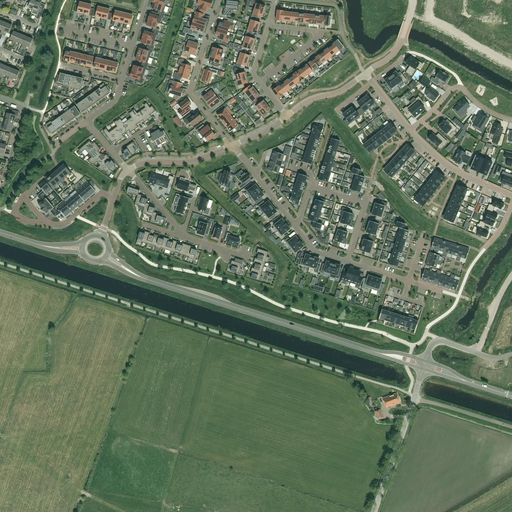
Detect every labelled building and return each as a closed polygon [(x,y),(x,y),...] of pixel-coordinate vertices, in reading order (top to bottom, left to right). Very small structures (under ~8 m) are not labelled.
[(33,9),(37,0),(36,0),(31,0),(30,4),(27,2),(25,8),(28,9),(28,8),(33,9)] [(42,2),(37,0),(33,9),(36,11),(35,13),(37,14),(36,18),(39,20),(45,5),(41,3),(42,2)] [(198,0),(198,4),(200,5),(199,11),(205,13),(207,7),(210,8),(212,0),(211,0),(198,0)] [(226,8),(224,15),(230,16),(231,10),(231,7),(239,8),(239,2),(227,1),(224,8),(226,8)] [(83,13),(86,3),(80,2),(79,5),(76,4),(74,11),(83,13)] [(164,12),(166,6),(154,2),(154,3),(152,8),(159,10),(158,13),(164,15),(165,12),(164,12)] [(92,5),(86,3),(83,13),(92,16),(94,9),(91,8),(92,5)] [(255,9),(264,12),(265,7),(260,5),(261,4),(257,3),(257,4),(255,3),(254,9),(255,9)] [(97,9),(94,9),(92,16),(101,18),(104,8),(98,6),(97,9)] [(104,8),(101,18),(111,20),(112,13),(109,12),(110,9),(104,8)] [(251,17),(256,19),(257,19),(258,16),(262,17),(263,17),(264,14),(263,14),(264,12),(255,9),(253,14),(252,14),(251,17)] [(118,22),(121,12),(115,11),(111,25),(114,26),(115,21),(118,22)] [(124,24),(127,13),(121,12),(118,22),(117,27),(120,27),(121,23),(124,24)] [(193,23),(204,26),(204,25),(205,25),(207,21),(206,21),(206,20),(202,19),(204,14),(196,12),(194,16),(195,17),(193,23)] [(133,15),(127,13),(124,24),(123,28),(126,29),(127,24),(130,25),(133,15)] [(148,20),(160,24),(162,18),(163,19),(164,15),(158,13),(157,16),(150,14),(148,20)] [(249,25),(259,28),(259,26),(260,27),(261,24),(260,24),(260,23),(255,21),(256,19),(251,17),(248,25),(249,25)] [(160,24),(148,20),(147,25),(153,28),(152,30),(159,32),(160,29),(156,28),(158,23),(160,24)] [(228,32),(229,29),(231,30),(233,23),(225,20),(224,24),(220,23),(218,29),(224,31),(228,32)] [(9,34),(12,25),(8,23),(1,38),(2,38),(1,41),(4,42),(6,36),(5,36),(6,32),(9,34)] [(204,26),(193,23),(191,28),(190,28),(189,32),(196,34),(197,31),(202,32),(203,31),(203,32),(205,27),(204,27),(204,26)] [(246,33),(252,35),(253,32),(257,34),(257,33),(258,33),(259,31),(258,30),(259,28),(249,25),(248,30),(247,30),(246,33)] [(224,31),(218,29),(216,35),(220,36),(218,39),(227,42),(229,36),(227,35),(228,32),(224,31)] [(158,36),(159,32),(152,30),(151,33),(144,31),(143,37),(155,41),(157,35),(158,36)] [(12,44),(14,45),(19,33),(14,31),(11,40),(13,41),(12,44)] [(19,33),(14,45),(16,46),(17,42),(20,44),(24,35),(19,33)] [(255,40),(255,39),(251,38),(252,35),(246,33),(245,37),(246,37),(244,42),(253,45),(254,43),(255,43),(255,40)] [(23,49),(28,37),(24,35),(20,44),(23,45),(21,48),(23,49)] [(187,36),(184,46),(197,50),(199,44),(192,42),(193,38),(187,36)] [(28,37),(23,49),(26,50),(27,46),(30,48),(33,39),(28,37)] [(147,48),(153,50),(154,46),(153,46),(155,41),(143,37),(141,43),(148,45),(147,48)] [(344,47),(338,40),(334,43),(340,51),(339,51),(340,52),(342,50),(341,49),(344,47)] [(253,45),(244,42),(243,42),(241,50),(246,51),(247,48),(252,50),(252,49),(253,50),(253,47),(253,45)] [(330,47),(335,54),(339,50),(339,51),(340,51),(334,43),(333,43),(334,44),(330,47)] [(221,57),(222,53),(225,54),(227,47),(220,45),(218,49),(212,47),(210,52),(211,52),(211,54),(221,57)] [(197,50),(184,46),(181,55),(187,57),(188,53),(195,55),(197,50)] [(331,57),(335,54),(330,47),(325,50),(331,57)] [(137,54),(149,58),(151,52),(152,53),(153,50),(147,48),(146,50),(139,48),(137,54)] [(63,61),(69,62),(72,52),(66,50),(63,61)] [(240,53),(238,58),(239,58),(248,61),(249,59),(250,59),(250,57),(250,56),(245,54),(246,51),(241,50),(240,53)] [(325,50),(321,53),(327,60),(331,57),(325,50)] [(327,60),(321,53),(317,57),(322,64),(327,60)] [(141,65),(148,67),(149,63),(148,63),(149,58),(137,54),(136,60),(142,62),(141,65)] [(210,56),(209,55),(208,60),(214,62),(213,66),(220,68),(222,61),(220,61),(221,57),(211,54),(210,56)] [(94,57),(88,56),(86,66),(92,67),(94,57)] [(317,57),(313,60),(318,67),(322,64),(317,57)] [(99,69),(101,59),(96,58),(93,68),(99,69)] [(239,58),(238,58),(235,66),(240,68),(241,65),(246,67),(247,66),(248,66),(248,64),(247,63),(248,61),(239,58)] [(410,58),(406,63),(410,66),(406,71),(412,75),(420,62),(414,59),(413,60),(410,58)] [(105,70),(107,60),(101,59),(99,69),(105,70)] [(180,70),(189,73),(190,72),(191,72),(192,69),(191,69),(191,67),(185,64),(186,61),(179,59),(177,65),(181,66),(180,70)] [(113,62),(107,60),(105,70),(110,72),(113,62)] [(319,68),(318,67),(313,60),(308,63),(314,71),(317,69),(317,70),(319,68)] [(113,62),(110,72),(116,73),(118,63),(113,62)] [(308,75),(312,71),(307,64),(303,68),(308,75)] [(132,71),(144,75),(146,70),(147,70),(148,67),(141,65),(140,68),(134,66),(132,71)] [(10,68),(5,66),(0,78),(0,83),(0,84),(4,75),(7,76),(10,68)] [(10,68),(7,76),(9,77),(8,80),(10,81),(15,70),(10,68)] [(304,78),(308,75),(303,68),(299,71),(298,71),(304,78)] [(207,82),(209,83),(213,73),(217,74),(218,71),(212,69),(211,72),(205,70),(201,80),(203,81),(203,82),(204,83),(205,84),(206,84),(207,84),(207,82)] [(16,80),(20,71),(15,70),(10,81),(12,82),(13,79),(16,80)] [(189,74),(189,73),(180,70),(178,73),(175,72),(173,78),(180,80),(181,77),(187,79),(188,77),(189,77),(190,74),(189,74)] [(432,77),(430,80),(438,85),(439,82),(439,81),(440,80),(445,83),(449,76),(440,70),(435,77),(436,77),(435,79),(432,77)] [(144,75),(132,71),(130,77),(137,79),(136,82),(142,84),(143,81),(142,80),(144,75)] [(246,78),(245,76),(246,75),(245,73),(245,72),(240,74),(240,71),(238,71),(235,72),(233,72),(234,76),(235,75),(237,80),(246,78)] [(300,82),(304,78),(298,71),(294,74),(300,82)] [(391,75),(390,76),(398,86),(403,82),(406,80),(402,74),(399,76),(397,74),(396,72),(391,75)] [(62,86),(65,74),(60,73),(60,75),(58,74),(56,84),(62,86)] [(68,87),(71,76),(65,74),(62,86),(68,87)] [(300,82),(294,74),(294,75),(290,78),(295,85),(299,81),(300,82)] [(74,88),(77,77),(71,76),(68,87),(74,88)] [(389,77),(385,80),(386,83),(388,85),(385,87),(390,93),(393,90),(398,86),(390,76),(389,77)] [(82,81),(83,78),(77,77),(74,88),(80,90),(81,86),(83,86),(84,81),(82,81)] [(248,83),(247,82),(248,82),(247,80),(246,78),(237,80),(238,85),(237,86),(238,89),(244,87),(244,84),(248,83)] [(291,88),(295,85),(290,78),(286,81),(291,88)] [(422,78),(419,83),(427,88),(428,89),(424,93),(433,101),(434,101),(437,98),(436,98),(439,95),(430,87),(428,86),(430,83),(422,78)] [(287,91),(291,88),(286,81),(281,84),(287,91)] [(169,93),(181,97),(183,89),(180,89),(182,84),(173,82),(169,93)] [(107,85),(106,86),(103,83),(99,87),(105,97),(110,93),(109,91),(111,90),(107,85)] [(283,95),(287,91),(281,84),(277,88),(277,87),(283,95)] [(203,97),(207,103),(217,95),(214,90),(214,89),(212,86),(205,90),(208,94),(203,97)] [(101,100),(105,97),(99,87),(98,87),(99,89),(95,91),(94,90),(101,100)] [(247,87),(243,91),(248,98),(249,97),(256,92),(255,90),(256,89),(254,87),(253,88),(253,87),(249,90),(247,87)] [(278,99),(283,95),(277,87),(272,91),(278,99)] [(96,103),(101,100),(94,90),(89,93),(96,103)] [(251,102),(253,105),(258,101),(256,99),(260,96),(259,95),(260,95),(258,93),(256,92),(249,97),(248,98),(249,98),(252,102),(251,102)] [(92,106),(96,103),(89,93),(89,94),(90,95),(86,98),(92,106)] [(216,104),(218,107),(224,102),(222,99),(221,100),(217,95),(207,103),(211,108),(216,104)] [(367,96),(363,99),(369,107),(375,103),(373,99),(371,100),(367,96)] [(416,100),(412,104),(420,113),(425,109),(421,105),(420,104),(423,101),(418,96),(415,99),(416,100)] [(87,110),(92,106),(86,98),(82,101),(81,100),(80,100),(87,110)] [(181,109),(178,111),(182,117),(189,112),(186,108),(191,104),(187,99),(179,105),(181,109)] [(363,99),(358,103),(361,107),(365,112),(370,108),(369,107),(363,99)] [(82,113),(87,110),(80,100),(75,103),(82,113)] [(458,105),(454,108),(455,109),(460,115),(465,110),(469,106),(464,100),(462,101),(461,100),(457,104),(458,105)] [(260,103),(258,101),(253,105),(258,112),(259,111),(267,105),(266,103),(265,101),(264,101),(263,101),(260,103)] [(141,110),(148,120),(152,117),(150,115),(156,111),(152,106),(150,107),(147,103),(143,105),(145,107),(141,110)] [(76,118),(81,114),(74,104),(69,108),(76,118)] [(231,111),(227,107),(225,104),(222,107),(224,110),(217,115),(220,119),(231,111)] [(406,107),(403,109),(408,114),(410,112),(415,117),(420,113),(412,104),(407,107),(406,107)] [(267,113),(266,113),(270,109),(267,105),(259,111),(263,115),(264,116),(267,113)] [(352,107),(348,111),(355,120),(355,121),(360,117),(359,117),(356,112),(352,107)] [(71,121),(76,118),(69,108),(70,110),(65,113),(71,121)] [(144,123),(148,120),(141,110),(137,113),(134,109),(131,111),(140,123),(143,120),(144,123)] [(137,125),(140,123),(131,111),(129,113),(131,117),(127,120),(135,130),(138,127),(137,125)] [(230,115),(232,113),(231,111),(220,119),(224,123),(232,117),(230,115)] [(348,111),(343,115),(346,119),(350,124),(355,120),(348,111)] [(67,124),(71,121),(65,113),(61,116),(60,114),(60,115),(67,124)] [(183,120),(187,125),(190,123),(192,126),(194,125),(194,126),(197,124),(196,123),(202,118),(198,113),(194,116),(191,117),(189,115),(183,120)] [(474,116),(471,121),(474,123),(473,125),(480,129),(482,124),(485,126),(488,121),(485,119),(486,118),(480,114),(477,118),(474,116)] [(62,128),(67,124),(60,115),(55,118),(62,128)] [(236,118),(234,120),(232,117),(224,123),(227,128),(236,121),(237,120),(236,118)] [(57,131),(62,128),(55,118),(56,120),(52,122),(51,121),(57,131)] [(131,133),(135,130),(127,120),(123,123),(120,119),(117,121),(126,133),(129,130),(131,133)] [(123,135),(126,133),(117,121),(117,120),(114,122),(117,126),(113,129),(121,140),(125,137),(123,135)] [(52,134),(57,131),(51,121),(46,125),(48,128),(46,129),(50,134),(51,133),(52,134)] [(240,124),(239,125),(236,121),(227,128),(230,132),(235,128),(237,131),(242,127),(240,124)] [(441,125),(439,127),(448,135),(453,130),(454,131),(456,128),(450,123),(448,125),(443,121),(440,124),(441,125)] [(389,123),(385,127),(391,135),(396,131),(395,130),(396,130),(396,129),(393,125),(393,126),(392,126),(390,124),(389,123)] [(495,123),(490,134),(495,136),(493,143),(498,145),(502,132),(499,131),(500,128),(501,125),(495,123)] [(314,126),(312,131),(321,134),(324,126),(319,125),(317,124),(316,126),(314,126)] [(204,137),(211,131),(212,131),(208,126),(205,128),(204,128),(203,126),(204,125),(203,125),(196,130),(199,133),(203,138),(204,137)] [(385,127),(380,130),(387,138),(391,135),(385,127)] [(117,143),(121,140),(113,129),(109,132),(106,128),(103,131),(112,143),(115,140),(117,143)] [(155,132),(161,143),(166,141),(167,144),(171,142),(164,130),(161,132),(159,130),(155,132)] [(380,130),(376,133),(383,142),(387,138),(380,130)] [(215,135),(211,131),(204,137),(208,141),(215,135)] [(157,146),(161,143),(155,132),(151,134),(152,137),(149,139),(155,150),(159,148),(157,146)] [(376,133),(372,137),(372,138),(373,138),(379,145),(383,142),(376,133)] [(428,138),(428,139),(430,141),(431,140),(438,147),(442,142),(444,145),(447,141),(439,134),(437,137),(436,136),(432,133),(428,138)] [(330,144),(338,146),(340,141),(331,138),(330,144)] [(369,141),(368,141),(374,148),(379,145),(373,138),(372,138),(369,141)] [(367,139),(362,143),(363,144),(365,147),(364,148),(367,152),(368,152),(369,151),(370,152),(374,148),(368,141),(369,141),(367,139)] [(85,150),(88,153),(98,146),(94,142),(92,144),(90,141),(78,150),(81,153),(85,150)] [(306,146),(316,149),(318,144),(308,141),(306,146)] [(133,142),(122,150),(125,153),(122,154),(126,160),(129,158),(128,156),(136,151),(133,147),(135,145),(133,142)] [(90,163),(101,153),(101,154),(98,151),(101,149),(98,146),(88,153),(92,157),(88,160),(90,163)] [(305,151),(314,154),(316,149),(306,146),(305,151)] [(407,146),(403,150),(410,157),(412,158),(416,154),(415,152),(412,150),(413,149),(409,146),(408,147),(407,146)] [(338,158),(340,152),(337,151),(328,149),(327,154),(335,157),(338,158)] [(403,150),(400,154),(407,161),(410,157),(403,150)] [(458,150),(453,161),(460,164),(462,160),(464,161),(463,162),(467,163),(472,153),(466,151),(465,153),(458,150)] [(271,158),(282,161),(284,155),(273,151),(271,158)] [(303,156),(313,159),(314,154),(305,151),(306,152),(304,157),(303,156)] [(97,168),(109,158),(106,154),(104,156),(101,153),(90,163),(93,165),(97,162),(100,165),(97,168)] [(396,158),(403,165),(407,161),(400,154),(396,158)] [(476,155),(470,168),(478,172),(484,159),(476,155)] [(311,165),(313,159),(303,156),(301,162),(311,165)] [(109,158),(97,168),(100,170),(102,168),(106,172),(109,169),(111,171),(116,167),(114,165),(115,164),(112,161),(109,163),(107,160),(109,158)] [(269,164),(280,167),(282,161),(271,158),(269,164)] [(396,158),(392,162),(400,169),(400,168),(403,165),(396,158)] [(325,159),(323,164),(332,167),(333,167),(335,162),(333,162),(325,159)] [(484,159),(478,172),(486,176),(492,162),(484,159)] [(392,162),(389,166),(397,173),(400,169),(400,168),(400,169),(392,162)] [(280,167),(269,164),(268,170),(279,173),(280,167)] [(72,175),(63,165),(59,169),(65,176),(68,174),(70,176),(72,175)] [(497,172),(498,172),(499,170),(500,171),(502,167),(495,165),(493,170),(490,176),(494,178),(497,172)] [(355,174),(360,176),(361,170),(357,169),(358,167),(354,166),(351,173),(355,174)] [(389,166),(385,171),(386,172),(385,172),(385,173),(389,176),(390,175),(392,177),(393,178),(397,173),(389,166)] [(65,176),(59,169),(55,172),(63,182),(65,181),(63,178),(65,176)] [(331,172),(330,172),(322,169),(320,174),(330,178),(331,172)] [(239,186),(241,189),(247,184),(245,182),(250,178),(247,174),(246,175),(245,173),(244,174),(242,170),(235,175),(242,184),(239,186)] [(437,170),(432,176),(440,182),(443,178),(441,175),(442,174),(437,170)] [(226,187),(229,188),(231,181),(229,180),(231,173),(225,171),(224,174),(221,173),(220,178),(223,179),(221,185),(226,187)] [(511,174),(503,171),(501,176),(504,177),(501,183),(505,184),(505,185),(508,186),(509,186),(511,186),(511,178),(511,177),(511,176),(511,174)] [(63,182),(55,172),(51,176),(57,183),(60,181),(62,183),(63,182)] [(162,177),(152,174),(149,182),(159,186),(162,177)] [(318,180),(328,183),(330,178),(320,174),(318,180)] [(353,179),(363,182),(365,177),(360,176),(355,174),(356,175),(354,180),(353,179)] [(57,183),(51,176),(46,180),(54,189),(56,188),(54,186),(57,183)] [(174,177),(169,176),(168,179),(162,177),(159,186),(167,188),(168,184),(171,185),(174,177)] [(432,176),(428,180),(436,187),(440,182),(432,176)] [(185,181),(185,179),(181,178),(180,180),(177,188),(187,191),(188,189),(195,191),(196,185),(191,184),(189,184),(190,183),(185,181)] [(294,184),(304,187),(306,182),(296,179),(294,184)] [(352,185),(361,188),(363,182),(353,179),(352,185)] [(428,180),(425,185),(433,191),(436,187),(428,180)] [(46,194),(52,189),(45,181),(39,186),(43,191),(42,192),(44,195),(45,194),(46,194)] [(95,191),(92,187),(95,185),(91,181),(82,188),(89,196),(95,191)] [(294,189),(302,192),(304,187),(294,184),(295,184),(294,189)] [(138,194),(140,190),(135,189),(136,186),(130,185),(130,187),(128,187),(126,192),(137,196),(138,194)] [(245,190),(251,197),(260,190),(258,188),(255,185),(250,189),(249,187),(245,190)] [(352,185),(350,190),(360,193),(361,188),(352,185)] [(425,185),(421,189),(429,196),(433,191),(425,185)] [(459,186),(456,192),(466,196),(467,196),(469,192),(467,191),(468,188),(462,186),(462,187),(462,188),(459,186)] [(89,196),(82,188),(77,193),(84,201),(89,196)] [(421,189),(418,194),(426,200),(429,196),(421,189)] [(260,190),(251,197),(256,204),(262,199),(261,197),(264,195),(261,192),(260,190)] [(50,203),(43,195),(44,195),(42,192),(37,196),(42,202),(39,205),(41,208),(41,209),(42,210),(50,203)] [(456,192),(454,197),(462,201),(463,201),(466,196),(456,192)] [(84,201),(77,193),(76,193),(71,197),(78,205),(82,202),(84,201)] [(233,202),(240,197),(237,193),(231,198),(233,202)] [(138,194),(137,196),(134,205),(144,208),(146,203),(147,199),(143,198),(143,196),(138,194)] [(189,198),(176,194),(173,205),(177,206),(175,212),(184,215),(189,198)] [(291,194),(290,200),(293,201),(292,202),(295,203),(294,204),(299,205),(301,197),(291,194)] [(418,195),(414,200),(418,203),(419,202),(422,205),(426,200),(418,194),(418,195)] [(65,201),(66,202),(64,203),(71,211),(73,210),(78,205),(71,197),(71,196),(65,201)] [(206,207),(209,199),(201,197),(198,208),(203,210),(202,213),(208,215),(210,209),(206,207)] [(454,197),(452,202),(464,207),(460,206),(462,201),(454,197)] [(489,204),(488,208),(493,210),(495,207),(501,210),(502,207),(503,208),(504,204),(494,200),(491,205),(489,204)] [(265,213),(273,207),(268,201),(266,204),(264,202),(258,207),(264,214),(265,213)] [(373,209),(384,212),(387,203),(381,201),(380,204),(375,203),(375,204),(374,204),(372,208),(373,208),(373,209)] [(452,202),(450,208),(458,211),(459,212),(460,209),(463,210),(464,207),(452,202)] [(60,213),(58,210),(57,211),(50,203),(42,210),(43,212),(44,211),(46,214),(50,211),(55,217),(60,213)] [(71,211),(64,203),(58,209),(59,209),(58,210),(60,213),(61,212),(65,217),(71,211)] [(146,203),(144,208),(142,213),(151,216),(152,216),(153,212),(154,212),(155,208),(150,206),(151,204),(146,203)] [(273,207),(265,213),(270,220),(275,216),(274,214),(277,212),(274,208),(273,207)] [(341,217),(351,220),(352,220),(353,220),(354,216),(353,215),(353,214),(348,213),(349,210),(343,207),(341,211),(342,211),(341,217)] [(450,208),(447,213),(458,217),(456,216),(458,211),(450,208)] [(488,208),(484,216),(495,221),(496,219),(497,219),(498,215),(492,213),(493,210),(488,208)] [(375,219),(381,221),(384,212),(373,209),(372,209),(371,213),(372,214),(371,215),(376,216),(375,219)] [(311,215),(319,218),(320,218),(322,213),(321,212),(312,210),(311,215)] [(158,215),(158,213),(154,212),(153,212),(152,216),(151,216),(150,222),(160,225),(162,217),(158,215)] [(447,213),(445,218),(449,220),(448,221),(448,222),(455,225),(458,217),(447,213)] [(478,224),(484,227),(486,224),(493,227),(495,223),(494,223),(495,221),(484,216),(485,217),(483,222),(480,221),(479,224),(478,224)] [(338,226),(344,228),(345,225),(350,226),(350,225),(351,225),(352,221),(351,221),(351,220),(341,217),(338,224),(338,226)] [(286,224),(282,219),(273,226),(277,231),(286,224)] [(368,227),(377,230),(379,224),(380,225),(381,221),(375,219),(374,222),(370,221),(369,222),(368,222),(367,226),(368,226),(368,227)] [(400,228),(404,229),(406,224),(402,223),(402,221),(398,220),(395,227),(400,228)] [(209,230),(211,224),(207,223),(207,224),(201,222),(197,233),(204,235),(206,229),(209,230)] [(322,224),(317,223),(314,222),(312,227),(316,228),(315,230),(320,232),(322,224)] [(290,229),(286,224),(277,231),(281,236),(290,229)] [(477,227),(475,233),(477,234),(476,235),(480,237),(481,235),(485,237),(486,238),(487,235),(488,236),(489,232),(488,232),(483,230),(484,227),(478,224),(476,227),(477,227)] [(218,239),(219,239),(223,227),(215,225),(214,230),(215,230),(213,237),(214,237),(213,238),(217,240),(218,239)] [(335,235),(346,238),(348,232),(343,231),(344,228),(338,226),(335,235)] [(370,237),(376,239),(377,236),(375,235),(377,230),(368,227),(366,233),(371,234),(370,237)] [(142,242),(147,243),(150,233),(145,231),(144,233),(140,232),(136,241),(142,243),(142,242)] [(150,233),(147,243),(156,246),(155,247),(156,247),(159,236),(154,234),(154,236),(150,235),(150,233)] [(230,234),(227,233),(225,239),(228,240),(227,243),(238,246),(240,240),(229,236),(230,234)] [(396,238),(405,241),(407,236),(399,233),(397,233),(395,238),(396,238)] [(346,238),(335,235),(332,244),(338,246),(339,242),(344,244),(344,243),(345,243),(347,239),(346,239),(346,238)] [(161,248),(165,249),(169,239),(164,237),(163,239),(159,238),(160,236),(159,236),(156,247),(161,249),(161,248)] [(285,241),(290,248),(299,241),(296,236),(290,241),(288,238),(285,241)] [(362,245),(373,248),(376,239),(370,237),(369,240),(364,239),(362,245)] [(394,243),(404,246),(405,241),(396,238),(394,243)] [(433,243),(431,248),(436,250),(435,252),(438,253),(438,250),(442,240),(434,238),(433,242),(432,243),(433,243)] [(169,239),(165,249),(175,253),(178,242),(173,240),(173,242),(168,241),(169,239)] [(442,240),(438,250),(443,252),(442,255),(444,255),(448,242),(442,240)] [(299,241),(290,248),(295,253),(304,246),(299,241)] [(179,242),(178,242),(175,253),(184,255),(188,245),(183,243),(182,245),(178,244),(179,242)] [(448,242),(444,255),(446,256),(447,253),(452,255),(455,244),(448,242)] [(394,249),(402,252),(404,246),(394,243),(392,249),(394,249)] [(455,244),(452,255),(457,256),(456,259),(458,260),(462,247),(455,244)] [(188,245),(184,255),(189,257),(188,258),(194,260),(197,250),(192,248),(193,247),(188,245)] [(373,248),(362,245),(360,251),(365,252),(364,255),(370,257),(373,248)] [(462,247),(458,260),(460,260),(461,258),(466,259),(467,254),(468,255),(468,254),(469,249),(462,247)] [(265,262),(268,263),(269,257),(267,257),(269,252),(258,249),(256,254),(258,254),(257,259),(265,262)] [(430,252),(428,259),(441,263),(441,261),(438,260),(440,256),(435,254),(434,254),(430,252)] [(309,267),(312,257),(310,257),(310,256),(306,255),(305,259),(302,258),(300,264),(309,267)] [(312,257),(309,267),(315,270),(315,272),(318,273),(320,266),(317,265),(319,259),(315,257),(315,258),(312,257)] [(254,268),(262,271),(265,262),(257,259),(255,258),(253,263),(255,264),(254,268)] [(428,259),(426,265),(430,267),(431,267),(436,268),(437,264),(440,265),(441,263),(428,259)] [(241,268),(242,264),(240,263),(232,260),(230,266),(232,266),(230,271),(240,274),(242,269),(241,268)] [(324,272),(330,274),(334,263),(331,262),(331,263),(327,261),(326,265),(323,264),(320,272),(323,274),(324,272)] [(330,274),(329,275),(336,277),(336,278),(339,279),(342,271),(339,270),(340,266),(336,264),(334,263),(330,274)] [(254,268),(252,267),(250,273),(252,273),(251,278),(259,281),(262,271),(254,268)] [(344,271),(340,282),(346,284),(347,281),(351,282),(354,270),(348,268),(347,272),(344,271)] [(423,275),(421,280),(428,282),(431,272),(432,269),(430,269),(429,271),(424,270),(423,274),(422,275),(423,275)] [(355,287),(359,289),(363,277),(360,276),(361,272),(354,270),(351,282),(356,284),(355,287)] [(431,272),(428,282),(435,284),(439,271),(437,270),(436,273),(431,272)] [(439,271),(435,284),(442,286),(445,276),(440,275),(441,272),(439,271)] [(364,281),(361,288),(365,289),(365,287),(371,289),(375,278),(372,277),(373,276),(369,275),(367,279),(366,282),(364,281)] [(445,276),(442,286),(449,289),(453,275),(451,275),(450,278),(445,276)] [(453,275),(449,289),(456,291),(457,286),(458,286),(458,285),(459,281),(454,279),(455,276),(453,275)] [(375,278),(371,289),(378,291),(377,293),(381,294),(383,287),(380,286),(381,284),(382,279),(378,278),(378,279),(375,278)] [(379,318),(379,319),(384,320),(387,311),(382,309),(379,317),(379,318)] [(387,311),(384,320),(389,322),(392,312),(387,311)] [(392,312),(389,322),(395,323),(398,314),(392,312)] [(398,314),(395,323),(400,325),(403,316),(398,314)] [(403,316),(400,325),(405,327),(408,317),(408,316),(403,315),(403,316)] [(408,317),(405,327),(410,328),(413,319),(408,317)] [(413,319),(410,328),(415,330),(418,321),(413,319)] [(494,369),(485,369),(485,382),(490,382),(490,372),(499,373),(499,368),(494,368),(494,369)] [(396,394),(383,398),(386,407),(399,402),(398,401),(399,401),(398,398),(397,398),(396,394)] [(377,420),(383,417),(380,410),(374,412),(377,420)]
